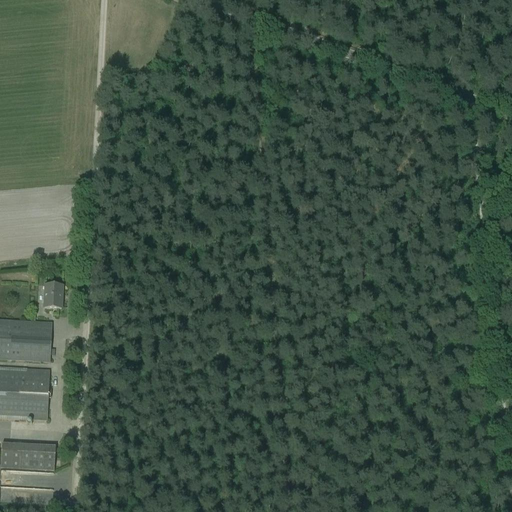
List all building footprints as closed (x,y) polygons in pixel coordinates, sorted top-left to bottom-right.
[(42,308),(61,309),(63,288),(44,286),(42,308)] [(52,324),(0,321),(0,362),(50,365),(52,324)] [(50,372),(0,369),(0,421),(47,424),(50,372)] [(56,448),(2,445),(0,471),(55,474),(56,448)] [(8,472),(7,486),(16,486),(16,473),(8,472)] [(4,502),(18,502),(18,498),(56,499),(57,488),(5,486),(4,502)]
